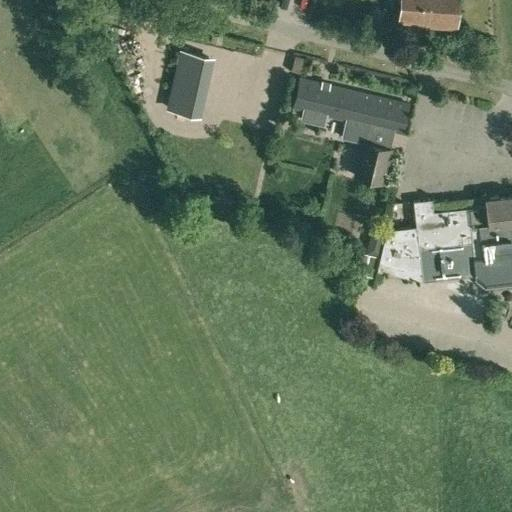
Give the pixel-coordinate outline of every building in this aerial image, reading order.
[(455,27),(457,0),(399,0),(398,23),(455,27)] [(182,51),(169,107),(195,113),(208,57),(182,51)] [(300,78),(293,107),(303,109),(300,119),(322,124),(325,113),(346,118),(342,136),(363,140),(363,141),(367,124),(402,132),(408,103),(300,78)] [(355,171),(355,174),(383,181),(390,147),(363,141),(363,140),(357,166),(355,171)] [(433,210),(431,197),(412,199),(415,225),(385,228),(379,256),(356,251),(351,272),(363,274),(374,276),(376,268),(422,279),(419,246),(471,241),(473,257),(472,257),(475,277),(484,285),(511,282),(511,193),(484,197),(485,205),(433,210)]
